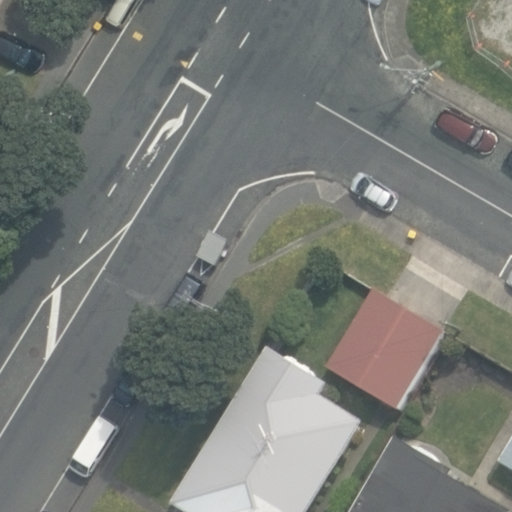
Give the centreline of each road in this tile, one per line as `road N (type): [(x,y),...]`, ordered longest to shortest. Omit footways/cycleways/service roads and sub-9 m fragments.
road 1 (tertiary): [(0,431),(237,53)]
road 2 (unclassified): [(237,53),(511,214)]
